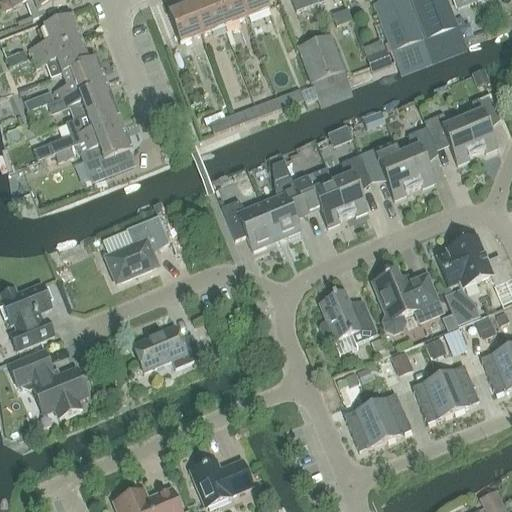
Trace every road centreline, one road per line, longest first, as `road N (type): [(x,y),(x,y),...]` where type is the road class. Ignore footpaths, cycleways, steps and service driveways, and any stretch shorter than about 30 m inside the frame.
road 1 (residential): [(307,383),(47,490)]
road 2 (residential): [(511,240),(487,218),(457,217),(303,279),(288,299)]
road 3 (residential): [(288,299),(221,275),(85,330)]
road 4 (residential): [(347,484),(511,417)]
road 5 (residential): [(152,131),(118,30),(124,0)]
